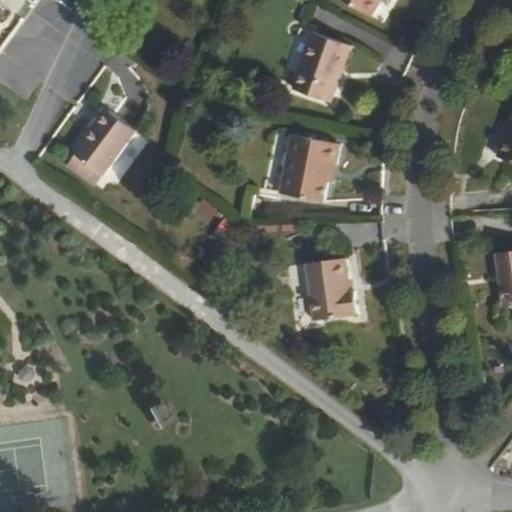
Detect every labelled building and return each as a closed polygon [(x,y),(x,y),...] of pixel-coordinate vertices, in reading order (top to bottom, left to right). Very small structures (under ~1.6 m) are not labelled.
[(384,21),(393,0),(348,0),(348,1),(345,0),(344,0),(331,0),(329,1),(325,11),(329,20),(372,37),(379,20),(384,21)] [(350,64),(316,52),(297,107),(335,120),(344,96),(340,94),(350,64)] [(80,145),(60,173),(90,196),(121,154),(91,128),(79,143),(80,145)] [(511,134),(498,172),(511,177),(511,134)] [(347,159),(297,148),(284,205),(328,216),(337,176),(341,176),(347,159)] [(349,269),(312,272),(318,330),(358,328),(356,300),(351,302),(349,269)]
